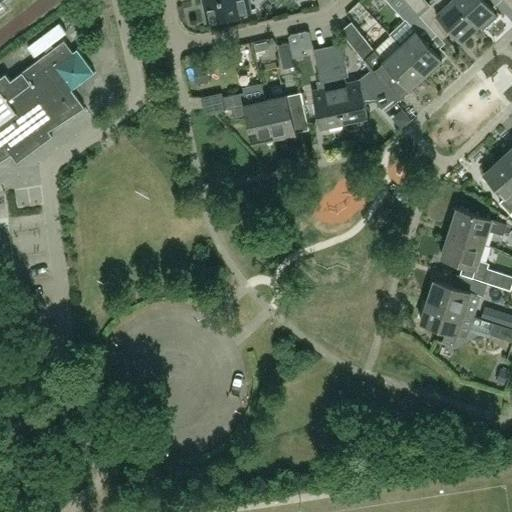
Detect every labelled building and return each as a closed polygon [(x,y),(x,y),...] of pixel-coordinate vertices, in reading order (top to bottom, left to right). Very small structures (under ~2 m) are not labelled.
[(247,0),(204,0),(209,21),(250,11),(247,0)] [(392,37),(426,74),(443,59),(428,43),(438,34),(436,33),(420,15),(406,0),(392,0),(390,2),(409,22),(392,37)] [(479,26),(454,0),(436,0),(420,15),(436,33),(446,24),(462,42),(479,26)] [(454,0),(479,26),(481,25),(484,29),(498,16),(494,12),(495,11),(485,0),(454,0)] [(335,24),(340,40),(354,36),(349,20),(335,24)] [(363,35),(353,44),(374,71),(373,72),(374,73),(395,99),(397,101),(426,74),(392,37),(377,52),(363,35)] [(65,40),(11,80),(50,131),(86,108),(73,90),(96,73),(78,49),(73,52),(65,40)] [(207,60),(192,63),(196,82),(209,80),(207,60)] [(345,60),(332,63),(345,122),(368,117),(364,100),(373,98),(382,109),(395,99),(374,73),(366,79),(360,80),(346,83),(345,77),(349,76),(345,60)] [(318,89),(313,90),(321,127),(345,122),(332,63),(318,66),(321,81),(317,82),(318,89)] [(50,131),(11,80),(6,73),(0,77),(0,162),(12,155),(17,163),(53,136),(50,131)] [(252,142),(274,137),(266,100),(263,84),(243,88),(244,92),(224,97),(226,109),(232,108),(235,119),(247,116),(252,142)] [(266,100),(274,137),(296,133),(296,129),(309,126),(301,92),(266,100)] [(511,147),(501,158),(511,170),(511,147)] [(511,170),(501,158),(484,173),(506,197),(500,202),(511,214),(511,213),(511,170)] [(450,233),(476,241),(484,244),(489,230),(504,235),(507,224),(458,208),(458,209),(456,208),(453,209),(450,219),(451,222),(454,223),(450,233)] [(511,290),(511,287),(511,275),(488,268),(490,263),(479,260),(484,244),(476,241),(450,233),(442,258),(464,265),(461,274),(511,290)] [(428,301),(465,313),(474,316),(481,295),(484,296),(488,284),(465,277),(461,288),(435,280),(428,301)] [(458,334),(467,337),(474,316),(465,313),(428,301),(421,323),(446,331),(443,342),(454,346),(458,334)] [(511,341),(511,328),(495,323),(491,334),(511,341)]
